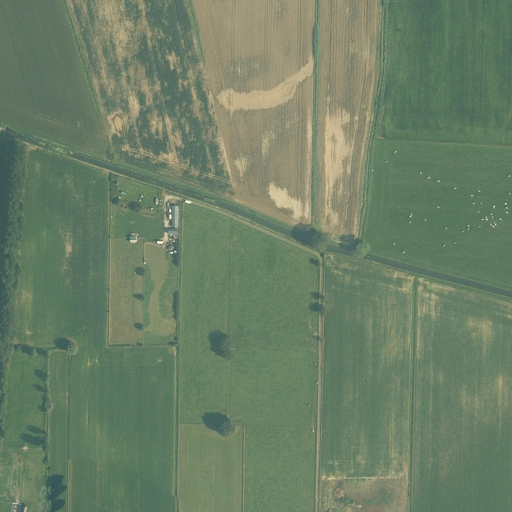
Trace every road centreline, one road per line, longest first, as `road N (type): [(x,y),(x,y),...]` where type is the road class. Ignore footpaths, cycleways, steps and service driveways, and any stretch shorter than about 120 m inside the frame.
road 1 (unclassified): [(74,123),(267,197),(511,261)]
road 2 (track): [(317,511),(320,258),(179,198)]
road 3 (unclassified): [(382,0),(363,139),(511,146)]
road 4 (unclassified): [(74,123),(81,99),(53,0)]
